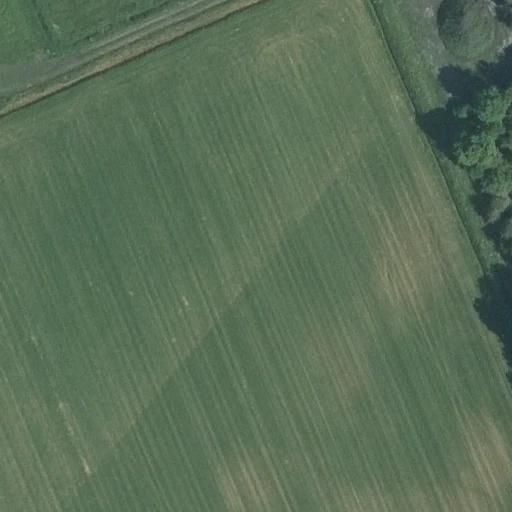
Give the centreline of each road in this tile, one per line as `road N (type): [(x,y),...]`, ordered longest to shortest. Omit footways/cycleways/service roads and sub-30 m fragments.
road 1 (track): [(511,283),(395,0)]
road 2 (track): [(210,0),(0,86)]
